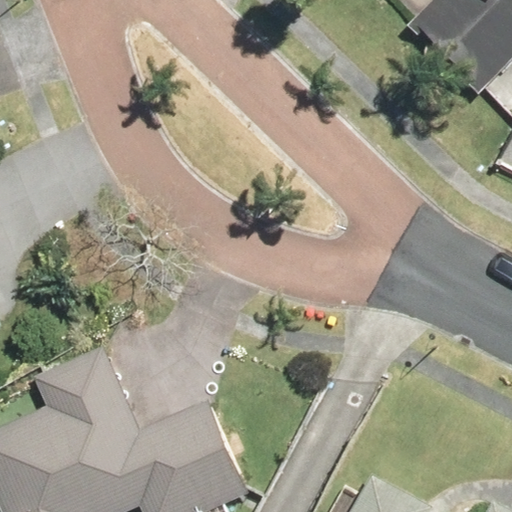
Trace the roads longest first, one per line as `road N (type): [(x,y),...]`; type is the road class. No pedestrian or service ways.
road 1 (residential): [(436,272),(340,268),(261,250),(156,191),(121,149),(109,119),(88,0)]
road 2 (residential): [(170,0),(328,145),(436,272)]
